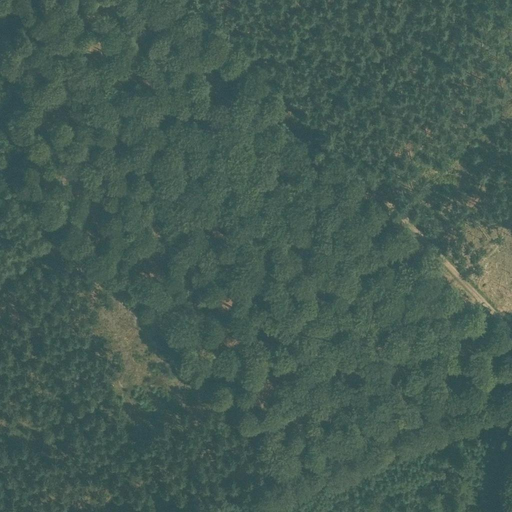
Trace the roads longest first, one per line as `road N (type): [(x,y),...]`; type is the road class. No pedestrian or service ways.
road 1 (track): [(199,0),(511,332)]
road 2 (track): [(511,368),(150,511)]
road 3 (unknown): [(511,392),(345,459),(265,511)]
